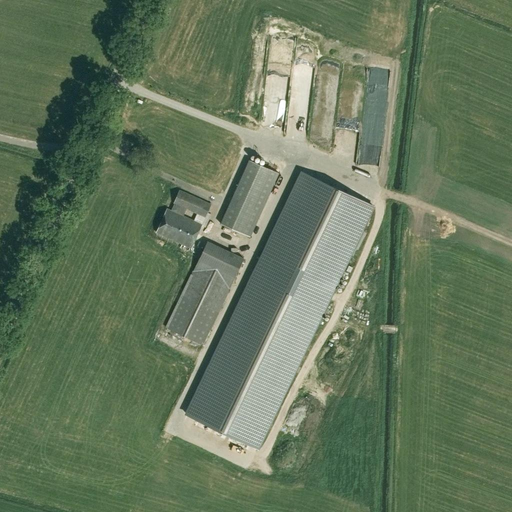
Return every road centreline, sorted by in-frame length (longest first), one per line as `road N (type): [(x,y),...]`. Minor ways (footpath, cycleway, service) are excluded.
road 1 (track): [(511,242),(115,82)]
road 2 (tertiary): [(0,342),(84,153)]
road 3 (tertiary): [(84,153),(154,0)]
